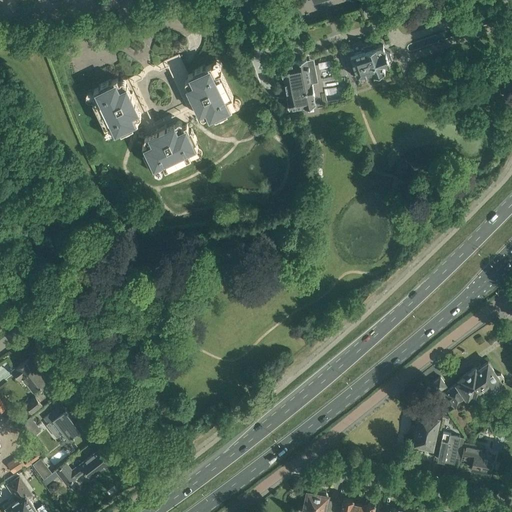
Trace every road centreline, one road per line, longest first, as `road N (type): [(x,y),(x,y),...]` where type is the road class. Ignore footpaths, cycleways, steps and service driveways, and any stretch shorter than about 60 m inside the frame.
road 1 (primary): [(511,204),(303,397),(175,495)]
road 2 (primary): [(195,511),(351,394),(511,256)]
road 3 (residential): [(307,453),(502,299)]
road 4 (unclassified): [(175,495),(39,313)]
road 5 (residential): [(511,504),(326,467),(307,453)]
road 6 (unclassified): [(0,19),(126,0)]
